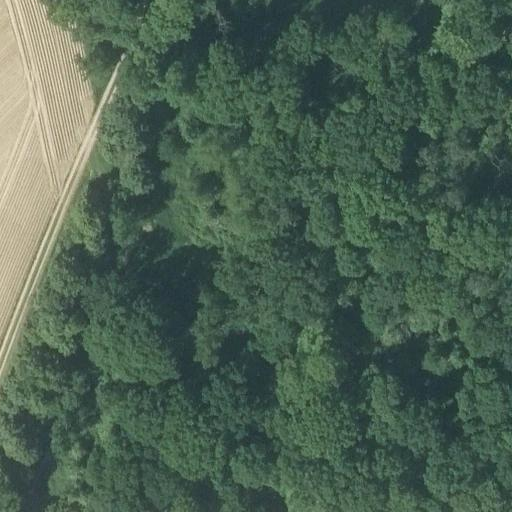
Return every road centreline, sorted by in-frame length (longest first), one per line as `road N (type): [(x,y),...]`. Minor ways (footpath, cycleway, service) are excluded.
road 1 (track): [(0,367),(150,0)]
road 2 (track): [(88,142),(113,257),(21,511)]
road 3 (track): [(113,257),(171,110),(231,0)]
